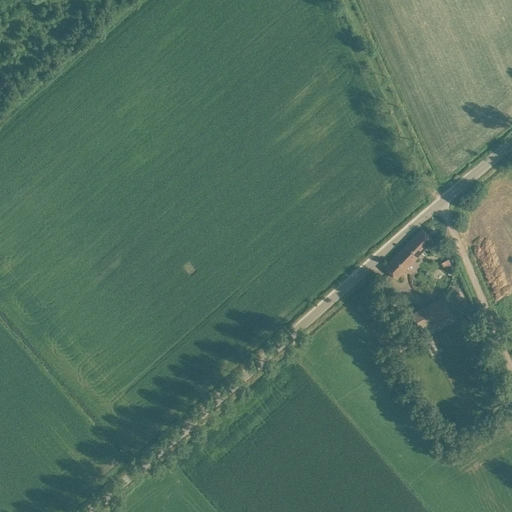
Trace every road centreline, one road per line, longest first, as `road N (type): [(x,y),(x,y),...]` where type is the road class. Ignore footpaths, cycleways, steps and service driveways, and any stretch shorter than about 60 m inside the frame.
road 1 (unclassified): [(82,511),(511,141)]
road 2 (track): [(511,364),(439,203)]
